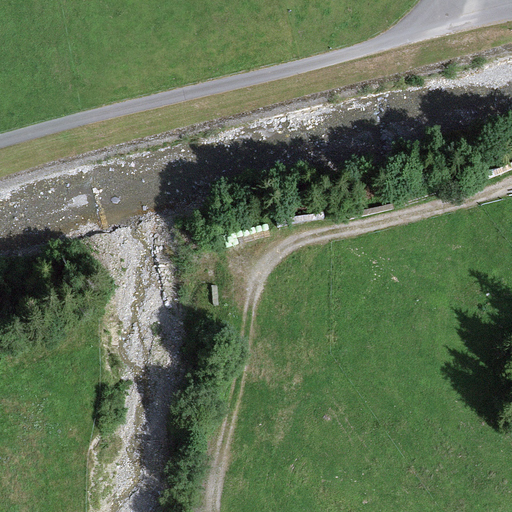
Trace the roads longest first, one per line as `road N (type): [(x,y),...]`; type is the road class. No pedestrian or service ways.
road 1 (track): [(511,14),(0,140)]
road 2 (track): [(213,511),(252,296),(273,257),(290,245),(511,184)]
